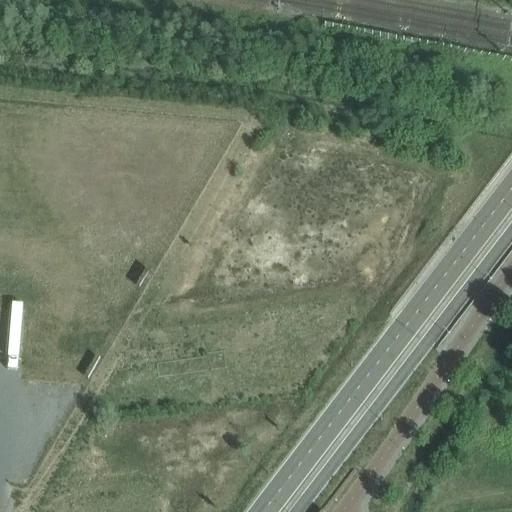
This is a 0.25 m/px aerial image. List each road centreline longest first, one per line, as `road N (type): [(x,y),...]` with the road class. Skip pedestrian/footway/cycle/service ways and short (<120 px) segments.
road 1 (secondary): [(511,181),(261,511)]
road 2 (secondary): [(297,511),(511,230)]
